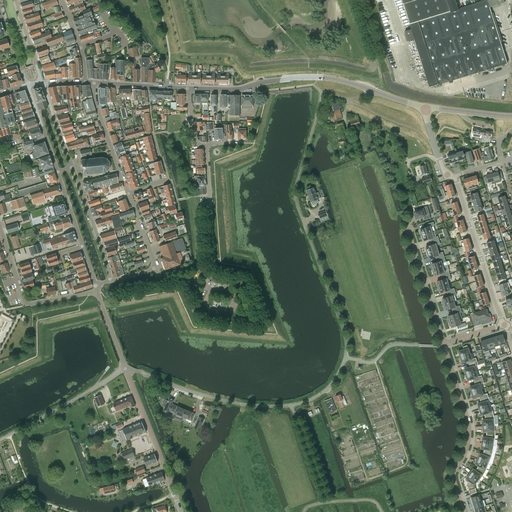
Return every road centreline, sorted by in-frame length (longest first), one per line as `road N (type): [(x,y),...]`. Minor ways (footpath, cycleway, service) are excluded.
road 1 (unclassified): [(303,222),(346,348),(323,392),(291,405),(243,404),(125,369)]
road 2 (residential): [(27,85),(95,285)]
road 3 (residential): [(110,280),(42,84)]
road 4 (residential): [(463,511),(451,473),(468,431),(443,343)]
road 5 (residential): [(453,176),(504,325)]
road 6 (residential): [(96,290),(25,303),(0,227)]
road 7 (unclassified): [(179,511),(125,369)]
road 8 (unclassified): [(125,369),(0,439)]
road 9 (tertiary): [(188,88),(317,77)]
road 10 (residential): [(110,280),(155,269),(127,194)]
